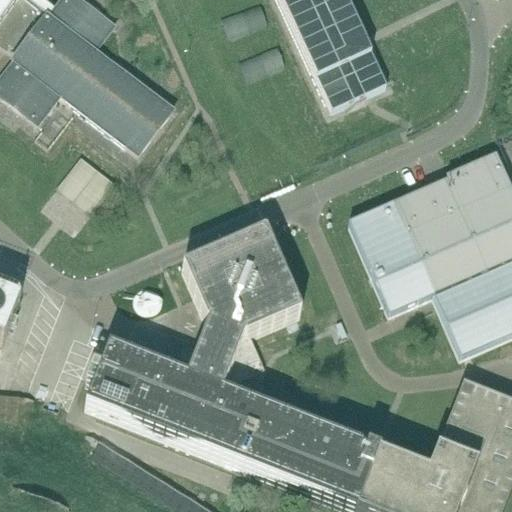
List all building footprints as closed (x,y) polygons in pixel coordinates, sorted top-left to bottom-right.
[(48,22),(46,21),(29,42),(10,67),(12,68),(0,84),(0,104),(36,133),(59,103),(136,163),(172,117),(94,57),(113,33),(70,0),(65,0),(55,14),(48,22)] [(0,0),(0,25),(20,0),(46,21),(48,22),(55,14),(36,0),(0,0)] [(275,0),(327,118),(382,94),(341,0),(275,0)] [(20,7),(8,22),(23,34),(25,36),(36,22),(37,21),(20,7)] [(458,366),(511,342),(511,203),(494,164),(446,185),(447,188),(347,232),(387,323),(431,304),(458,366)] [(226,393),(255,380),(259,378),(246,346),(259,340),(261,344),(269,341),(267,337),(300,323),(263,240),(180,276),(205,331),(206,332),(195,360),(193,361),(192,359),(190,358),(188,358),(186,358),(185,359),(183,361),(183,363),(183,365),(184,367),(186,368),(188,368),(190,368),(191,370),(185,387),(106,356),(83,415),(330,511),(504,511),(511,494),(511,410),(462,391),(427,481),(378,462),(378,463),(377,462),(221,401),(224,392),(226,393)] [(0,350),(2,351),(12,326),(18,310),(0,303),(0,350)]
